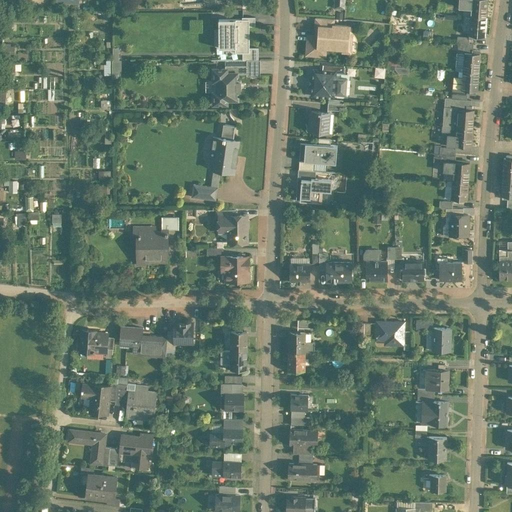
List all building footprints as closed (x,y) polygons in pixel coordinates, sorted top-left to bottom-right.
[(254,0),(241,0),(243,9),(255,9),(254,0)] [(461,0),(461,7),(464,8),(463,15),(470,16),(486,17),(487,0),(461,0)] [(486,17),(470,16),(469,34),(476,35),(476,38),(482,38),(482,35),(485,36),(486,17)] [(255,26),(255,17),(242,17),(242,19),(249,19),(249,26),(255,26)] [(350,26),(333,25),(334,19),(316,17),(315,27),(319,27),(319,35),(308,34),(306,55),(325,56),(326,47),(348,49),(350,26)] [(236,19),(219,19),(219,48),(235,47),(236,47),(236,41),(239,41),(239,25),(236,25),(236,19)] [(242,19),(236,19),(236,25),(239,25),(239,41),(236,41),(236,47),(235,47),(235,52),(243,52),(249,52),(249,47),(249,26),(249,19),(242,19)] [(469,43),(458,43),(458,53),(465,53),(465,52),(473,53),(473,44),(469,43)] [(101,74),(120,74),(120,59),(117,59),(117,46),(111,46),(111,59),(105,59),(105,63),(101,63),(101,74)] [(258,47),(249,47),(249,52),(243,52),(243,59),(247,59),(259,59),(258,47)] [(473,53),(465,52),(465,53),(463,71),(479,72),(480,54),(473,53)] [(394,59),(386,59),(386,65),(406,65),(406,54),(394,54),(394,59)] [(260,75),(260,59),(259,59),(247,59),(247,65),(247,73),(247,75),(260,75)] [(346,64),(322,62),(321,69),(336,71),(345,72),(346,64)] [(225,68),(214,69),(214,80),(217,80),(217,91),(214,91),(214,103),(227,103),(227,99),(237,99),(237,91),(241,91),(241,81),(237,81),(237,73),(247,73),(247,65),(225,65),(225,68)] [(321,69),(314,69),(314,70),(313,70),(313,76),(313,79),(311,79),(310,85),(312,85),(312,88),(311,94),(312,94),(312,95),(334,97),(334,93),(335,94),(345,95),(346,79),(337,78),(336,78),(335,78),(336,71),(321,69)] [(479,72),(463,71),(463,77),(454,76),(453,87),(462,88),(462,89),(467,90),(467,93),(474,94),(474,90),(477,91),(479,72)] [(462,88),(453,87),(452,98),(467,99),(467,93),(467,90),(462,89),(462,88)] [(111,107),(110,98),(101,99),(101,107),(111,107)] [(452,98),(445,98),(444,107),(458,108),(470,109),(471,100),(467,99),(452,98)] [(332,102),(328,102),(328,109),(339,110),(339,103),(332,102)] [(470,109),(458,108),(444,107),(443,125),(449,126),(473,128),(474,109),(470,109)] [(321,111),(311,110),(310,131),(329,132),(330,113),(321,112),(321,111)] [(473,128),(449,126),(448,144),(455,145),(463,146),(462,149),(466,149),(467,146),(471,146),(473,128)] [(239,140),(213,136),(211,148),(217,149),(215,161),(220,161),(219,170),(234,172),(239,140)] [(318,143),(306,142),(305,150),(301,149),(300,157),(304,157),(304,161),(315,162),(336,164),(338,145),(331,144),(318,143)] [(456,148),(441,146),(440,153),(455,155),(456,148)] [(15,151),(16,158),(26,157),(25,149),(15,151)] [(461,162),(455,162),(455,155),(440,153),(434,153),(434,161),(445,162),(445,170),(453,171),(453,180),(468,182),(470,163),(465,163),(466,160),(462,160),(461,162)] [(511,155),(507,155),(507,158),(504,158),(503,176),(511,176),(511,155)] [(298,169),(314,170),(315,162),(304,161),(304,157),(300,157),(298,169)] [(312,178),(315,178),(316,170),(314,170),(298,169),(297,188),(301,188),(302,178),(311,179),(312,178)] [(511,176),(503,176),(502,176),(501,195),(511,195),(511,176)] [(311,179),(302,178),(301,188),(300,197),(311,198),(311,189),(323,190),(331,191),(332,179),(315,178),(312,178),(311,179)] [(468,182),(453,180),(451,199),(467,200),(468,182)] [(218,187),(194,184),(192,196),(216,199),(218,187)] [(322,203),(323,190),(311,189),(311,198),(300,197),(301,188),(297,188),(296,199),(300,199),(300,201),(322,203)] [(24,223),(24,212),(17,212),(16,223),(24,223)] [(51,213),(51,226),(60,226),(60,212),(51,213)] [(463,214),(453,214),(453,215),(453,221),(450,221),(450,235),(468,235),(468,214),(463,214)] [(179,216),(162,216),(162,229),(179,229),(179,216)] [(237,216),(226,216),(226,229),(228,231),(229,231),(229,242),(246,241),(246,227),(249,227),(249,219),(246,219),(246,216),(237,216)] [(165,234),(156,234),(156,228),(139,228),(139,250),(144,250),(144,258),(168,258),(168,232),(165,232),(165,234)] [(511,260),(499,260),(499,279),(511,278),(511,241),(509,242),(509,249),(507,249),(507,251),(509,251),(509,256),(511,255),(511,260)] [(380,260),(380,250),(367,250),(365,253),(365,257),(367,260),(367,280),(387,279),(387,260),(380,260)] [(249,256),(222,256),(222,263),(221,263),(220,264),(220,268),(221,269),(222,269),(222,270),(227,270),(227,280),(249,280),(249,256)] [(424,279),(423,261),(404,261),(404,269),(401,270),(401,278),(404,278),(404,279),(424,279)] [(351,262),(327,262),(327,270),(327,280),(351,280),(351,262)] [(462,262),(440,262),(440,279),(462,279),(462,262)] [(310,263),(290,263),(290,280),(310,280),(310,263)] [(394,322),(377,322),(377,331),(376,331),(376,335),(377,336),(377,340),(390,340),(390,344),(404,345),(404,331),(405,322),(394,321),(394,322)] [(193,323),(175,322),(175,343),(193,343),(193,323)] [(370,323),(358,323),(358,335),(370,335),(370,323)] [(143,328),(121,326),(120,343),(133,344),(133,353),(148,354),(149,350),(155,350),(156,335),(143,334),(143,328)] [(450,328),(434,327),(434,350),(450,351),(450,328)] [(96,330),(82,329),(80,351),(95,352),(95,351),(107,352),(108,336),(108,333),(96,332),(96,330)] [(247,331),(232,331),(231,350),(247,350),(247,331)] [(305,332),(289,332),(289,351),(305,351),(315,351),(315,341),(305,341),(305,332)] [(167,336),(156,335),(155,350),(166,351),(167,336)] [(247,350),(231,350),(231,369),(247,369),(247,350)] [(305,351),(289,351),(289,370),(305,370),(305,351)] [(440,358),(427,358),(427,368),(439,369),(439,364),(440,358)] [(439,364),(439,369),(427,368),(426,387),(426,388),(434,388),(449,388),(449,370),(444,369),(444,364),(439,364)] [(127,384),(117,383),(115,401),(115,404),(127,406),(129,389),(127,388),(127,384)] [(242,383),(223,383),(223,393),(242,394),(242,383)] [(110,386),(84,384),(83,388),(82,388),(82,391),(83,391),(82,396),(91,397),(90,411),(81,410),(90,411),(108,413),(109,400),(111,387),(110,386)] [(148,385),(135,384),(135,389),(129,389),(127,406),(126,417),(154,419),(157,392),(148,391),(148,385)] [(242,394),(223,393),(223,401),(226,401),(226,408),(243,409),(243,394),(242,394)] [(308,395),(291,394),(291,409),(292,409),(305,410),(308,410),(308,395)] [(434,401),(429,401),(423,401),(422,423),(447,424),(447,421),(448,421),(448,416),(447,416),(448,402),(434,401)] [(305,410),(292,409),(291,417),(304,417),(305,410)] [(243,419),(226,418),(225,426),(242,427),(243,419)] [(242,427),(225,426),(225,433),(212,433),(212,444),(223,445),(223,442),(242,442),(243,427),(242,427)] [(106,433),(70,429),(69,440),(93,443),(91,462),(102,463),(104,446),(106,433)] [(318,429),(290,429),(290,444),(294,444),(313,444),(318,444),(318,429)] [(146,437),(121,434),(119,451),(137,453),(136,467),(147,468),(148,454),(151,455),(154,435),(146,434),(146,437)] [(446,437),(429,436),(428,459),(446,460),(446,437)] [(313,444),(294,444),(294,452),(300,452),(313,453),(313,444)] [(117,448),(110,447),(108,464),(115,465),(117,448)] [(313,453),(300,452),(299,460),(313,461),(313,453)] [(242,461),(224,460),(213,460),(212,475),(224,475),(224,476),(241,476),(242,461)] [(317,464),(289,463),(289,478),(317,479),(317,464)] [(93,474),(89,474),(87,495),(108,497),(114,498),(117,477),(93,474)] [(445,474),(429,474),(429,479),(430,479),(430,490),(433,490),(433,492),(441,492),(441,490),(444,490),(445,474)] [(236,486),(221,485),(220,494),(223,494),(236,495),(236,486)] [(236,495),(223,494),(220,494),(217,494),(216,509),(240,510),(240,495),(236,495)] [(305,497),(288,496),(287,511),(288,511),(299,511),(302,511),(304,511),(305,511),(314,511),(315,511),(316,498),(315,498),(305,498),(305,497)] [(415,508),(397,508),(396,511),(419,511),(420,502),(415,501),(415,508)] [(433,502),(420,502),(419,511),(420,511),(433,510),(433,502)]
